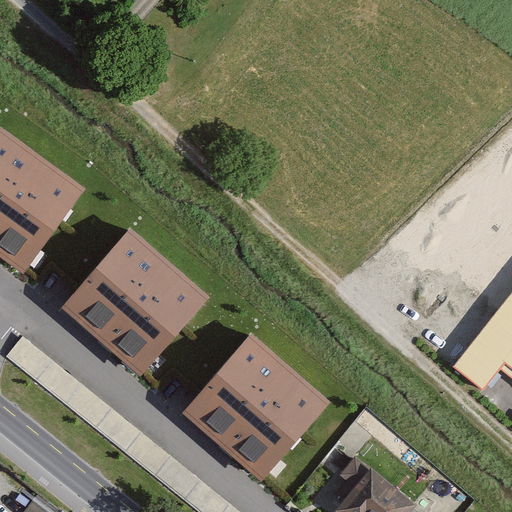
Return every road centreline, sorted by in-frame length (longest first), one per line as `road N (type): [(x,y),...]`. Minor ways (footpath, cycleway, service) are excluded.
road 1 (track): [(511,444),(21,0)]
road 2 (secondary): [(121,511),(0,412)]
